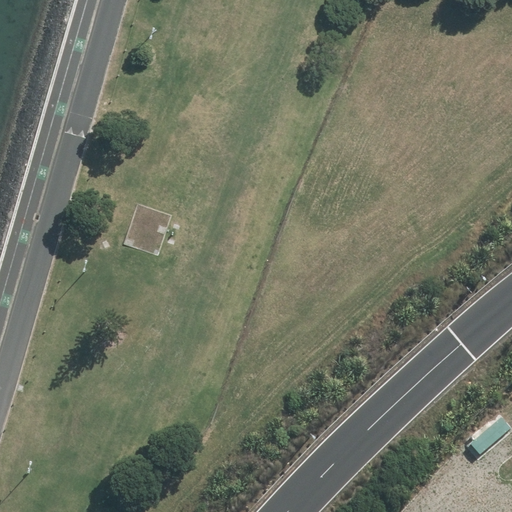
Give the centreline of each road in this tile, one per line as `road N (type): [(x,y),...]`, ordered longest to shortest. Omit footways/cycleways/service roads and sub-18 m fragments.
road 1 (residential): [(0,400),(114,0)]
road 2 (motorway): [(280,511),(511,300)]
